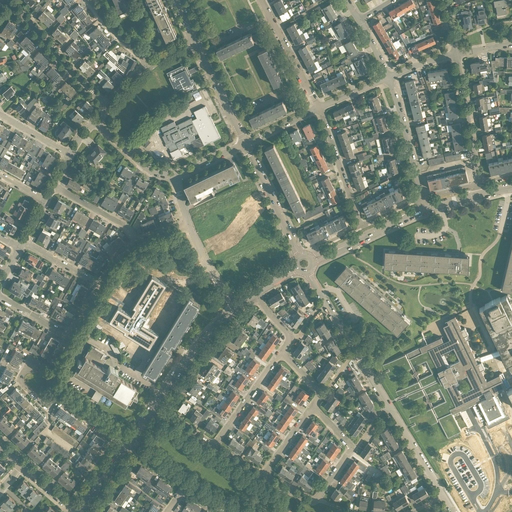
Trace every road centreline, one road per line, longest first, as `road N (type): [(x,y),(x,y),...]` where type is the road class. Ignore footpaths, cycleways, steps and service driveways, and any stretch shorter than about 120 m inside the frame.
road 1 (residential): [(107,107),(1,0)]
road 2 (residential): [(479,184),(456,53)]
road 3 (tertiary): [(154,404),(236,307)]
road 4 (residential): [(360,227),(318,108)]
road 5 (residential): [(421,198),(387,77)]
road 6 (residential): [(299,255),(245,143)]
road 7 (residential): [(318,108),(261,0)]
